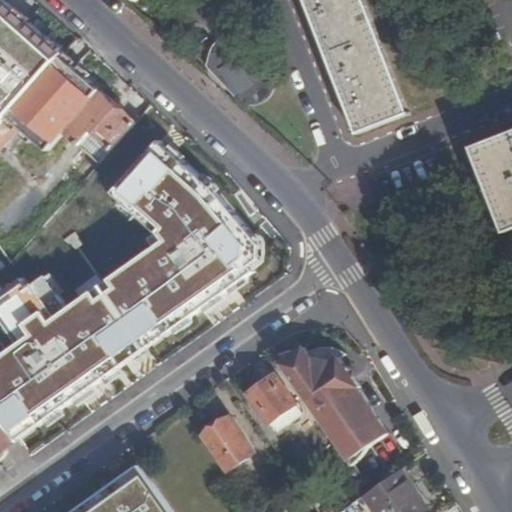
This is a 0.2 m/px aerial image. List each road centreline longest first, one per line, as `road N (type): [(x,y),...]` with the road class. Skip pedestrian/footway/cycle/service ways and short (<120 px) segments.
road 1 (residential): [(0,505),(339,262)]
road 2 (residential): [(296,202),(71,0)]
road 3 (residential): [(339,262),(451,430)]
road 4 (residential): [(511,96),(337,160)]
road 5 (residential): [(337,160),(273,0)]
